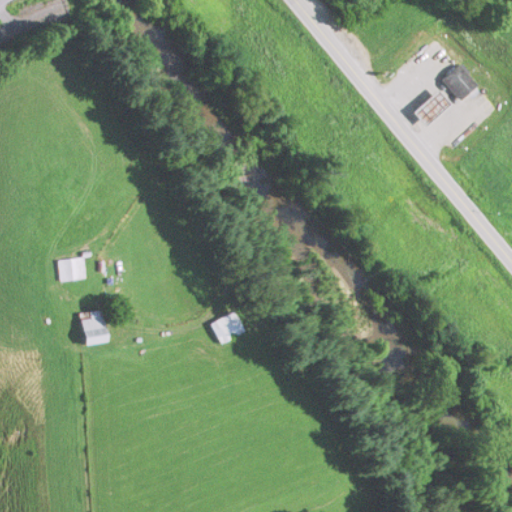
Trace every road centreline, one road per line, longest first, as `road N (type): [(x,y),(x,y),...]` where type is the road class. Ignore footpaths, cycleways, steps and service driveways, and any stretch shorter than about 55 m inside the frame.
road 1 (residential): [(1,0),(209,251),(206,316),(150,335)]
road 2 (secondary): [(295,0),(511,263)]
